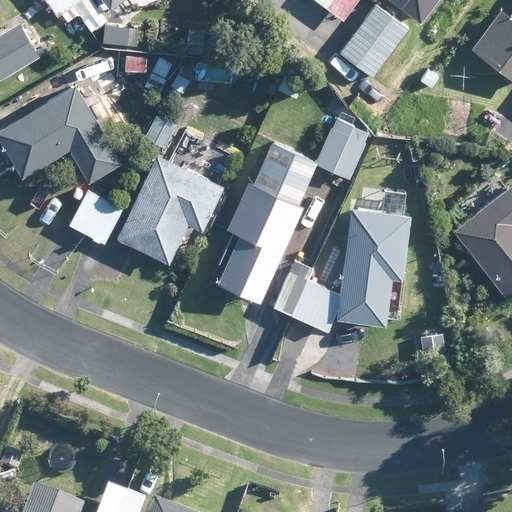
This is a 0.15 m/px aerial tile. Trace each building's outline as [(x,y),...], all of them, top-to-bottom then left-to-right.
[(107,19),(102,12),(93,0),(48,0),(51,4),(57,13),(61,11),(67,20),(78,12),(91,30),(107,19)] [(355,0),(320,0),(343,17),(355,0)] [(421,19),(434,0),(394,0),(416,16),(421,19)] [(373,75),(408,27),(374,1),(338,50),(373,75)] [(511,9),(510,12),(500,5),(470,44),(498,64),(511,74),(511,9)] [(0,28),(0,75),(40,52),(38,49),(18,17),(0,28)] [(112,41),(136,43),(138,25),(114,23),(112,41)] [(186,51),(216,53),(218,29),(188,27),(186,51)] [(145,70),(146,54),(125,53),(124,66),(139,67),(139,70),(145,70)] [(159,54),(145,82),(161,90),(167,77),(164,75),(171,60),(159,54)] [(309,74),(289,66),(279,91),(299,98),(309,74)] [(122,160),(112,142),(76,80),(0,124),(0,135),(22,173),(70,146),(89,179),(122,160)] [(331,111),(338,93),(326,89),(320,106),(324,109),(331,111)] [(182,124),(186,124),(190,119),(189,113),(185,109),(179,110),(175,114),(176,120),(180,124),(182,124)] [(350,175),(369,130),(334,115),(315,159),(350,175)] [(171,157),(168,155),(157,149),(156,152),(116,234),(169,260),(187,220),(203,228),(224,181),(171,157)] [(302,202),(256,181),(247,177),(227,224),(239,229),(217,278),(248,291),(260,298),(302,202)] [(511,179),(452,227),(505,294),(511,288),(511,179)] [(104,241),(123,206),(88,186),(69,221),(85,230),(88,232),(104,241)] [(391,274),(402,276),(411,212),(351,203),(339,290),(308,277),(313,265),(294,257),(273,304),(292,312),(295,313),(328,328),(334,314),(339,315),(385,321),(386,314),(391,274)] [(445,319),(442,294),(424,296),(427,321),(445,319)] [(129,491),(127,490),(107,483),(95,511),(140,511),(146,497),(129,491)] [(81,511),(85,504),(33,484),(22,511),(81,511)] [(191,511),(155,498),(153,501),(148,511),(191,511)]
